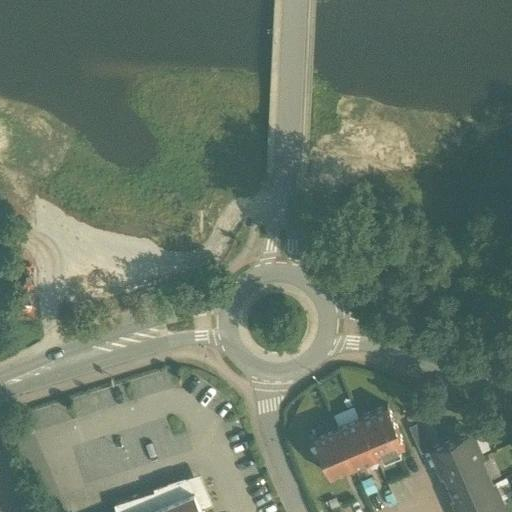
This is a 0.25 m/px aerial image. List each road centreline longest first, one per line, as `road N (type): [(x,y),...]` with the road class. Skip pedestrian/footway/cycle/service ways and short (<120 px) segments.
road 1 (residential): [(281,274),(293,0)]
road 2 (secondary): [(0,396),(165,344),(233,346)]
road 3 (secondary): [(229,312),(99,339),(0,380)]
road 4 (secondary): [(326,331),(353,332),(511,392)]
road 5 (residential): [(274,373),(271,427),(302,511)]
